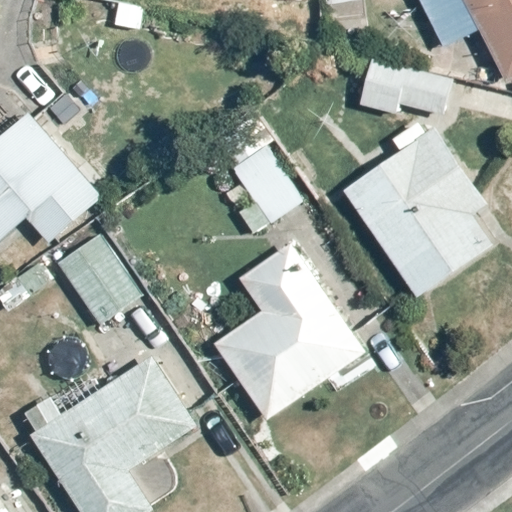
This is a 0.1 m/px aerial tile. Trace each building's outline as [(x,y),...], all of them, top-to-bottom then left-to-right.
[(511,0),(463,0),(505,82),(511,78),(511,0)] [(454,68),(374,55),(367,98),(446,111),(454,68)] [(0,239),(26,217),(48,243),(101,196),(29,114),(0,138),(0,239)] [(433,126),(341,189),(417,297),(493,244),(471,213),(486,202),(433,126)] [(268,133),(232,157),(273,220),(309,197),(268,133)] [(147,288),(105,228),(58,261),(100,321),(147,288)] [(262,310),(214,343),(266,419),(364,350),(289,243),(239,277),(262,310)] [(153,355),(29,435),(78,511),(149,511),(154,509),(129,471),(199,426),(153,355)]
